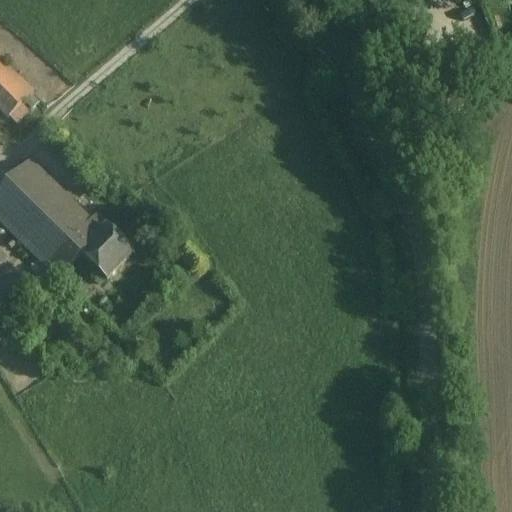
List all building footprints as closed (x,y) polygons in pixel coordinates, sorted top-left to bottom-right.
[(33,95),(0,62),(0,110),(9,119),(17,112),(33,95)] [(17,112),(9,119),(17,127),(24,119),(17,112)] [(90,225),(31,166),(0,198),(0,222),(26,248),(25,249),(59,281),(79,260),(81,259),(107,230),(96,219),(90,225)] [(134,256),(107,230),(81,259),(106,284),(134,256)] [(52,312),(44,303),(36,312),(44,320),(52,312)]
